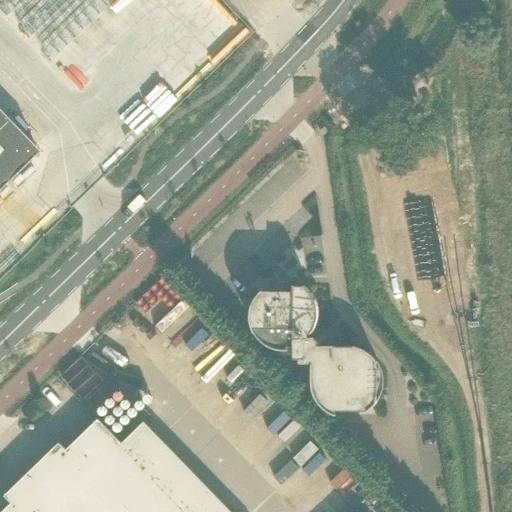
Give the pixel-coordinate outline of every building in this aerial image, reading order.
[(260,52),(244,62),(258,83),(273,73),(260,52)] [(0,114),(0,185),(36,151),(0,114)] [(324,135),(329,131),(324,126),(319,130),(324,135)] [(156,292),(173,310),(191,294),(174,276),(156,292)] [(310,291),(305,287),(304,286),(303,286),(293,286),(293,291),(262,291),(261,291),(258,294),(254,299),(252,305),(250,310),(250,316),(250,322),(252,328),(254,333),(258,338),(262,342),(265,344),(268,346),(273,348),(278,350),(293,350),(293,359),(297,359),(298,365),(311,364),(312,389),(313,393),(316,399),(319,404),(324,408),(328,412),(334,414),(334,411),(367,411),(373,405),(375,406),(378,402),(380,396),(382,391),(382,385),(381,379),(380,374),(377,368),(375,367),(374,363),(373,359),(370,355),(367,352),(363,349),(358,348),(354,347),(322,347),(314,339),(311,339),(311,334),(313,330),(316,325),(317,319),(318,313),(317,307),(316,301),(313,296),(310,291)] [(184,328),(202,311),(195,304),(178,321),(184,328)] [(225,356),(232,372),(244,367),(237,351),(225,356)] [(311,430),(263,383),(247,399),(296,446),(311,430)] [(122,444),(112,433),(98,419),(66,450),(59,442),(4,496),(11,503),(1,511),(230,511),(144,422),(122,444)] [(355,435),(425,508),(441,494),(371,420),(355,435)]
